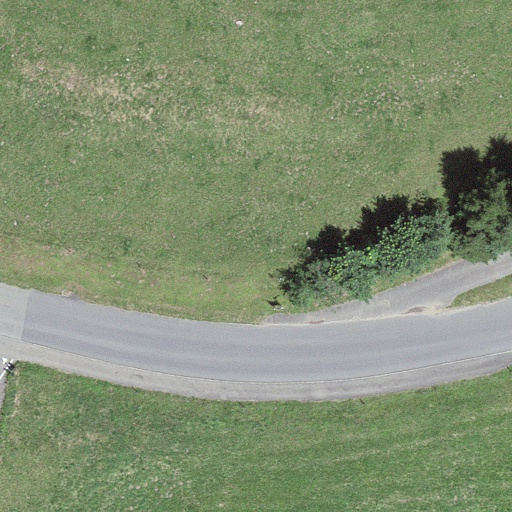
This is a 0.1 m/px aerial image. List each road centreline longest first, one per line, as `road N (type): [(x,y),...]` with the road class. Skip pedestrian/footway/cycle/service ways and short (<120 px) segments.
road 1 (residential): [(0,306),(135,338),(239,351),(314,350)]
road 2 (track): [(511,259),(379,311),(314,350)]
road 3 (unclassified): [(314,350),(511,324)]
